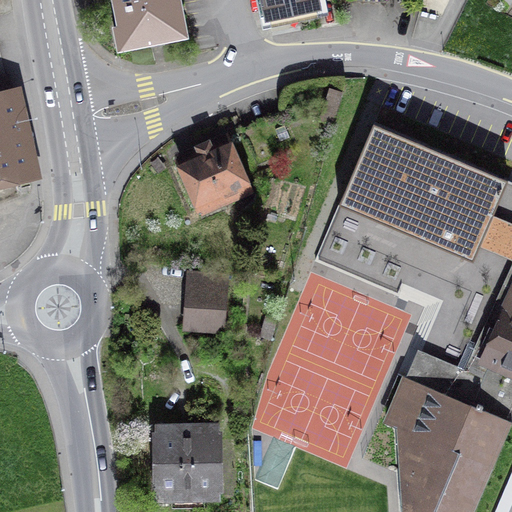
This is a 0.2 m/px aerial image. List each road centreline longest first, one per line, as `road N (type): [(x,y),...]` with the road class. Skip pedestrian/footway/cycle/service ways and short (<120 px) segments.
road 1 (unclassified): [(68,119),(315,58),(395,61),(511,94)]
road 2 (primary): [(69,343),(91,426),(99,511)]
road 3 (primary): [(68,119),(79,210),(68,270)]
road 4 (primary): [(45,0),(68,119)]
